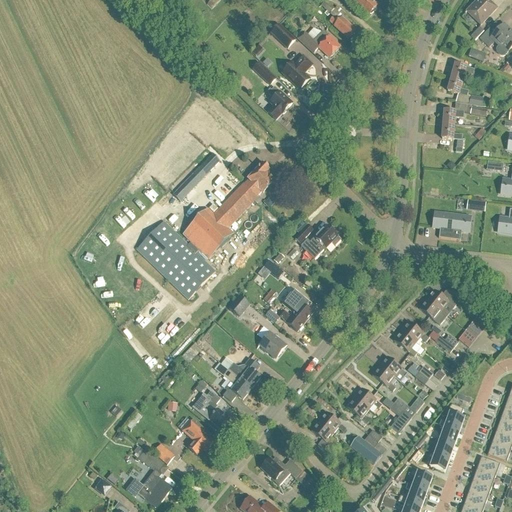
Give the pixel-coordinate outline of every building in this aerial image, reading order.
[(156,11),(145,1),(144,0),(140,0),(138,2),(141,5),(140,7),(150,17),(156,11)] [(353,0),(357,4),(356,5),(368,17),(370,16),(371,16),(374,13),(374,11),(377,8),(370,1),(370,0),(353,0)] [(480,27),(496,10),(485,0),(479,0),(466,14),(480,27)] [(355,32),(341,20),(345,16),(336,8),(334,10),(326,2),(321,7),(327,13),(324,16),(327,19),(329,17),(333,20),(329,24),(348,41),(355,32)] [(271,35),(288,52),(297,42),(279,26),(271,35)] [(511,49),(511,34),(503,26),(493,37),(487,32),(479,41),(488,50),(494,44),(498,48),(496,50),(495,53),(496,55),(499,58),(501,58),(504,58),(506,56),(511,49)] [(471,38),(475,42),(484,33),(480,29),(471,38)] [(313,31),(307,38),(304,35),(297,42),(313,56),(318,50),(329,60),(339,49),(323,34),(322,35),(321,34),(313,31)] [(292,65),(282,76),(299,92),(309,81),(304,76),(312,67),(303,58),(294,67),(292,65)] [(259,64),(252,71),(270,88),(277,81),(259,64)] [(505,65),(501,70),(504,73),(505,74),(509,69),(505,65)] [(474,72),(454,66),(451,80),(462,83),(464,75),(472,77),(474,72)] [(431,94),(441,97),(449,73),(439,69),(431,94)] [(451,80),(447,93),(458,96),(455,105),(487,110),(489,102),(471,98),(471,99),(467,98),(468,93),(460,91),(462,83),(451,80)] [(511,86),(504,82),(500,89),(508,94),(511,86)] [(267,115),(276,122),(281,116),(282,117),(293,105),(280,93),(279,94),(274,89),(271,92),(270,91),(268,93),(269,94),(268,96),(273,101),(269,105),(273,109),(267,115)] [(443,113),(442,127),(454,128),(455,120),(463,120),(463,114),(470,115),(470,117),(486,119),(487,112),(471,109),(471,108),(455,105),(454,114),(443,113)] [(442,127),(441,141),(453,142),(453,141),(456,141),(461,142),(461,136),(453,136),(454,128),(442,127)] [(481,131),(474,139),(479,143),(486,135),(481,131)] [(220,163),(213,156),(174,197),(181,204),(220,163)] [(164,224),(136,252),(188,302),(215,274),(196,255),(199,253),(209,262),(234,236),(228,230),(240,218),(258,199),(257,198),(261,194),(262,195),(274,183),(268,176),(270,174),(267,172),(269,170),(264,166),(264,167),(263,166),(248,181),(248,182),(244,186),(244,185),(240,189),(214,216),(208,211),(183,237),(191,244),(188,247),(164,224)] [(213,206),(209,210),(213,215),(218,210),(213,206)] [(511,211),(510,211),(508,221),(500,220),(498,234),(511,235),(511,211)] [(468,219),(435,215),(433,228),(440,229),(439,240),(460,242),(462,232),(466,232),(468,219)] [(295,241),(300,246),(314,232),(308,227),(295,241)] [(337,238),(326,227),(310,244),(307,241),(301,248),(315,262),(325,251),(326,252),(332,245),(335,247),(340,242),(336,238),(337,238)] [(274,262),(278,266),(284,260),(280,256),(274,262)] [(278,281),(283,274),(270,263),(264,269),(278,281)] [(272,289),(281,295),(285,290),(277,283),(272,289)] [(256,290),(247,302),(254,307),(263,296),(256,290)] [(283,307),(293,315),(305,325),(312,316),(307,311),(312,306),(299,296),(295,292),(283,307)] [(433,293),(426,302),(441,314),(447,318),(451,313),(460,303),(448,293),(443,300),(433,293)] [(276,301),(268,295),(263,302),(270,308),(276,301)] [(228,311),(240,320),(251,307),(239,298),(228,311)] [(426,302),(419,311),(439,327),(440,328),(447,318),(441,314),(426,302)] [(266,318),(275,326),(280,320),(270,312),(266,318)] [(305,325),(293,315),(290,318),(284,314),(280,319),(286,324),(285,325),(297,334),(305,325)] [(474,325),(482,333),(489,324),(480,317),(474,325)] [(429,341),(408,324),(401,334),(416,346),(420,340),(426,345),(429,341)] [(276,361),(286,348),(269,334),(258,347),(276,361)] [(416,346),(401,334),(393,343),(409,355),(414,359),(417,356),(412,351),(416,346)] [(439,338),(454,350),(458,345),(449,337),(445,342),(440,338),(439,338)] [(454,350),(439,338),(435,344),(450,355),(454,350)] [(202,361),(205,357),(200,353),(201,351),(194,345),(191,350),(197,355),(196,356),(202,361)] [(173,364),(179,357),(173,351),(166,359),(173,364)] [(386,359),(379,368),(395,381),(400,385),(404,380),(407,376),(386,359)] [(237,369),(233,366),(226,360),(221,367),(228,373),(251,391),(261,380),(255,375),(260,369),(250,361),(245,367),(237,369)] [(186,370),(181,364),(176,369),(181,374),(186,370)] [(231,404),(237,398),(242,402),(251,391),(228,373),(221,367),(219,365),(214,371),(224,378),(223,379),(227,382),(221,389),(227,393),(223,398),(231,404)] [(379,368),(372,378),(387,390),(392,394),(395,391),(390,386),(395,381),(379,368)] [(423,369),(419,374),(429,382),(433,376),(423,369)] [(445,376),(438,372),(434,377),(440,382),(445,376)] [(429,382),(419,374),(415,379),(424,387),(429,382)] [(162,388),(170,380),(167,377),(165,379),(163,378),(160,381),(162,382),(159,386),(162,388)] [(381,407),(361,391),(353,400),(369,413),(373,407),(378,411),(381,407)] [(229,422),(223,417),(223,416),(217,411),(216,412),(216,411),(218,408),(216,407),(221,401),(211,393),(207,398),(203,395),(192,410),(210,423),(221,432),(229,422)] [(428,398),(424,393),(419,397),(423,402),(428,398)] [(458,395),(455,401),(462,403),(464,397),(458,395)] [(353,400),(346,410),(357,418),(362,422),(367,426),(370,422),(365,418),(369,413),(353,400)] [(398,400),(394,406),(403,413),(407,408),(398,400)] [(168,404),(168,413),(176,414),(177,404),(168,404)] [(394,406),(389,411),(399,419),(403,413),(394,406)] [(441,422),(439,428),(442,429),(442,428),(459,434),(464,421),(460,419),(463,411),(452,407),(449,410),(447,415),(449,416),(446,424),(441,422)] [(117,408),(111,415),(116,419),(122,412),(117,408)] [(511,413),(504,410),(500,422),(511,426),(511,413)] [(131,432),(142,418),(138,415),(127,429),(131,432)] [(326,415),(318,424),(334,436),(338,431),(343,435),(346,431),(341,427),(326,415)] [(110,431),(115,435),(127,421),(122,417),(110,431)] [(205,431),(193,421),(189,417),(178,429),(182,433),(193,443),(187,450),(196,457),(202,451),(206,454),(214,445),(208,439),(210,437),(204,432),(205,431)] [(364,429),(367,426),(362,422),(357,418),(354,421),(364,429)] [(511,426),(500,422),(496,434),(511,439),(511,426)] [(334,436),(318,424),(311,433),(322,442),(317,447),(327,455),(334,446),(329,442),(334,436)] [(394,424),(391,428),(399,435),(402,431),(394,424)] [(442,429),(437,442),(440,443),(440,442),(454,448),(459,434),(442,428),(442,429)] [(368,438),(378,445),(382,440),(372,432),(368,438)] [(511,439),(496,434),(492,445),(510,452),(511,447),(511,439)] [(378,445),(368,438),(364,443),(365,444),(374,451),(378,445)] [(351,448),(351,449),(357,454),(373,467),(381,457),(374,451),(365,444),(364,443),(359,439),(358,439),(358,440),(354,445),(351,448)] [(440,443),(435,455),(449,461),(454,448),(440,442),(440,443)] [(492,445),(487,457),(506,464),(510,452),(492,445)] [(175,458),(161,446),(154,454),(147,448),(145,450),(167,468),(175,458)] [(138,461),(145,453),(138,448),(134,454),(135,455),(134,458),(138,461)] [(138,461),(154,474),(143,488),(134,482),(126,493),(135,500),(137,497),(155,510),(165,497),(166,498),(172,491),(158,480),(161,477),(158,475),(165,467),(155,459),(154,460),(145,453),(138,461)] [(435,455),(430,469),(445,474),(449,461),(435,455)] [(481,459),(477,471),(495,478),(500,466),(481,459)] [(273,463),(269,460),(265,465),(263,465),(261,467),(262,469),(260,471),(267,477),(267,479),(269,480),(271,480),(274,483),(273,484),(279,489),(290,477),(304,489),(311,481),(290,462),(285,468),(276,460),(273,463)] [(477,471),(472,483),(491,490),(495,478),(477,471)] [(417,475),(412,488),(427,493),(432,480),(417,475)] [(104,499),(112,488),(102,481),(94,491),(104,499)] [(472,483),(468,494),(487,501),(491,490),(472,483)] [(408,501),(422,507),(427,493),(412,488),(408,501)] [(318,501),(323,495),(316,489),(311,495),(318,501)] [(468,494),(464,506),(479,511),(483,511),(487,501),(468,494)] [(400,498),(398,503),(404,505),(401,511),(420,511),(422,507),(408,501),(400,498)] [(250,499),(240,511),(241,511),(275,511),(267,505),(263,510),(250,499)]
